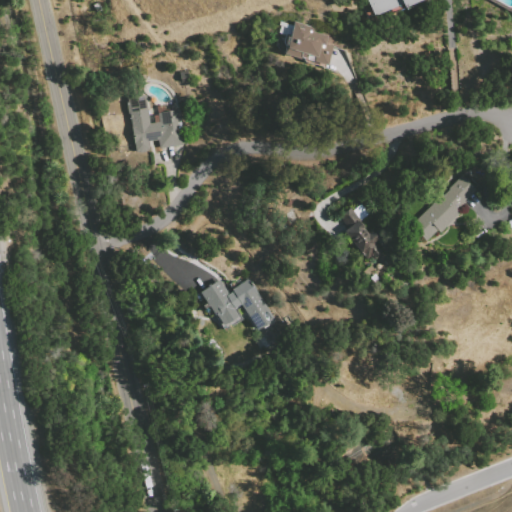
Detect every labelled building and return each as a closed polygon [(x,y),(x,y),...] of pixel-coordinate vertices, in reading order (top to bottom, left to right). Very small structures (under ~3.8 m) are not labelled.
[(398,0),(400,4),(372,16),(365,0),(398,0)] [(293,22),(283,54),(299,59),(300,57),(305,59),(306,55),(314,57),(313,61),(326,65),(332,46),(325,43),(327,36),(312,32),(313,28),(293,22)] [(144,95),(148,124),(158,122),(156,113),(180,110),(185,144),(159,149),(158,141),(148,142),(149,150),(134,153),(128,114),(127,115),(125,102),(126,102),(126,98),(144,95)] [(411,225),(442,195),(448,190),(447,189),(461,175),(476,191),(457,210),(459,212),(440,230),(438,229),(426,241),(411,225)] [(352,211),(360,204),(368,214),(360,221),(352,211)] [(338,217),(349,208),(352,211),(360,221),(365,227),(363,229),(368,234),(372,231),(378,239),(374,242),(383,253),(374,260),(371,257),(366,261),(343,232),(348,228),(338,217)] [(198,292),(218,279),(228,294),(232,291),(230,290),(248,278),(274,319),(256,331),(239,305),(234,308),(240,317),(222,329),(198,292)]
